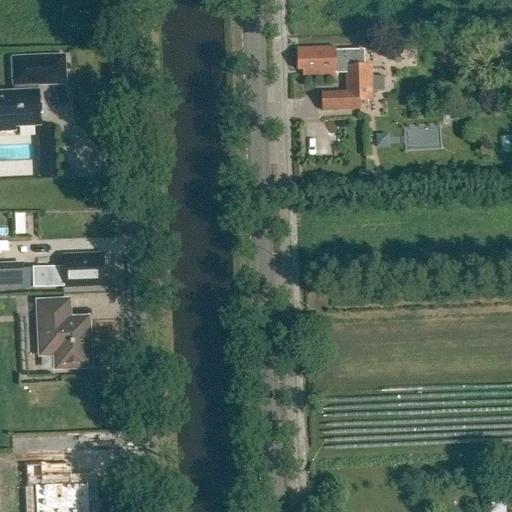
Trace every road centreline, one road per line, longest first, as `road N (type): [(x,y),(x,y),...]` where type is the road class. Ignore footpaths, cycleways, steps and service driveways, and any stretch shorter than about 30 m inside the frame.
road 1 (secondary): [(275,511),(254,0)]
road 2 (unclassified): [(148,511),(127,0)]
